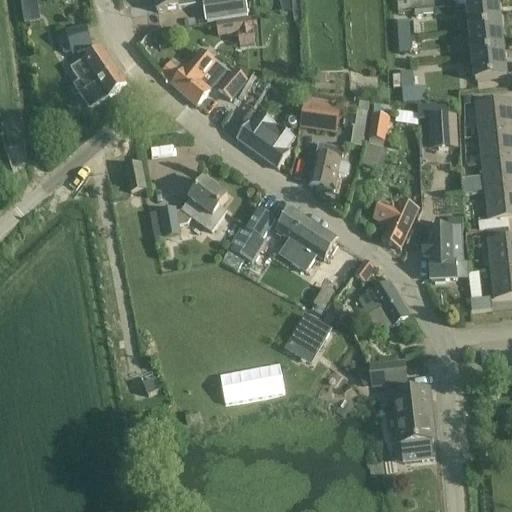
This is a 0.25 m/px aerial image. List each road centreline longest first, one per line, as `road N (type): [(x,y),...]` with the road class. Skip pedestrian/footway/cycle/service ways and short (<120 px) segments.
road 1 (unclassified): [(444,339),(395,270),(152,92)]
road 2 (unclassified): [(0,230),(152,92)]
road 3 (unclassified): [(454,511),(444,339)]
